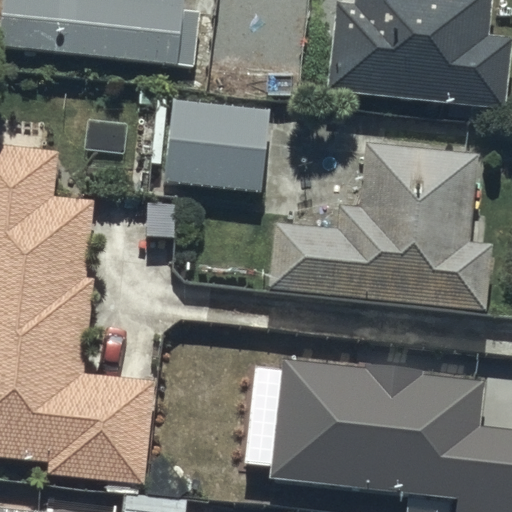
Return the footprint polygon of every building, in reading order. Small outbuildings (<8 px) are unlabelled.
[(189,0),(5,0),(1,51),(197,68),(202,12),(189,10),(189,0)] [(350,0),(337,0),(331,89),(509,105),(511,72),(511,36),(491,35),(494,0),(362,0),(362,1),(350,0)] [(273,104),(173,96),(166,184),(266,192),(273,104)] [(61,150),(0,144),(0,458),(49,463),(48,475),(107,480),(106,494),(142,497),(143,483),(147,483),(156,378),(87,372),(95,278),(89,277),(95,199),(57,195),(61,150)] [(280,222),(273,289),(489,310),(495,243),(475,241),(483,155),(370,144),(364,207),(342,205),(339,228),(280,222)] [(486,383),(283,359),(269,477),(456,499),(454,511),(511,511),(511,429),(481,426),(486,383)] [(89,511),(0,503),(0,511),(89,511)]
